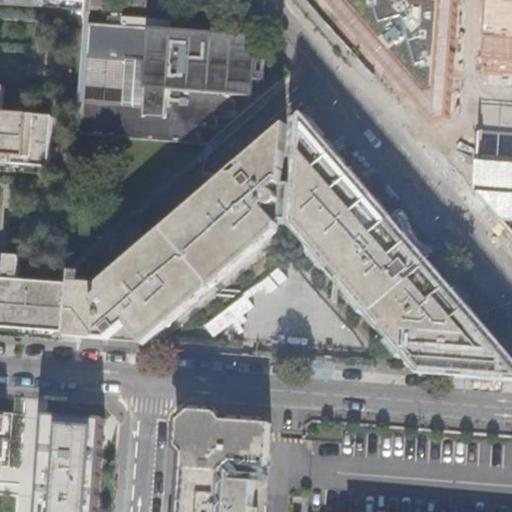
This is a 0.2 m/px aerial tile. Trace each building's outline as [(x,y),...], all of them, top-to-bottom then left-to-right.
[(311,0),(311,6),(371,10),(369,36),(400,38),(402,0),(311,0)] [(511,0),(450,0),(446,58),(430,57),(427,99),(511,105),(511,0)] [(151,29),(88,24),(85,60),(145,65),(142,104),(82,100),(80,135),(198,144),(199,132),(194,132),(194,127),(214,129),(216,116),(212,116),(212,111),(232,113),(234,101),(231,101),(232,97),(250,98),(252,82),(262,83),(265,55),(254,55),(255,38),(171,31),(170,42),(151,41),(151,29)] [(49,47),(47,66),(56,66),(57,47),(49,47)] [(0,164),(52,168),(53,162),(58,162),(59,147),(54,147),(56,118),(5,114),(6,88),(0,87),(0,164)] [(76,338),(151,343),(179,320),(258,252),(258,246),(273,233),(279,232),(279,225),(277,224),(280,221),(284,221),(287,221),(290,185),(284,184),(287,126),(239,166),(242,170),(211,196),(208,192),(102,285),(101,293),(82,291),(77,291),(75,321),(78,321),(76,338)] [(411,271),(428,256),(423,254),(416,248),(411,242),(408,235),(405,225),(396,232),(332,160),(333,158),(326,150),(309,149),(304,148),(299,226),(307,235),(308,233),(367,301),(401,341),(417,359),(507,367),(425,272),(410,285),(406,281),(414,274),(411,271)] [(34,220),(33,238),(41,239),(42,221),(34,220)] [(258,246),(258,252),(278,234),(279,232),(273,233),(258,246)] [(65,335),(68,285),(19,282),(20,257),(6,256),(4,281),(0,280),(0,330),(8,331),(15,332),(14,339),(26,340),(27,332),(65,335)] [(0,338),(14,339),(15,332),(8,331),(0,330),(0,338)] [(27,332),(26,340),(64,343),(65,335),(27,332)] [(14,413),(0,411),(0,465),(10,466),(14,413)] [(269,466),(273,425),(257,424),(243,424),(226,423),(219,414),(192,412),(181,422),(179,449),(185,456),(181,511),(254,511),(257,482),(225,479),(225,472),(234,464),(269,466)] [(97,511),(104,419),(46,415),(37,511),(97,511)]
